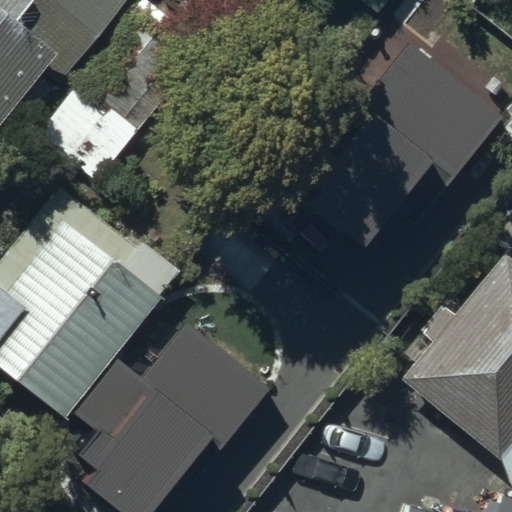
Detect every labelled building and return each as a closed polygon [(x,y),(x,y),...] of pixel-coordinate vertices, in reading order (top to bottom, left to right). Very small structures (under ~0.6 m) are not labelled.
[(126,0),(0,0),(0,133),(22,106),(34,115),(53,91),(41,82),(45,77),(59,88),(126,0)] [(391,0),(348,0),(375,21),(391,0)] [(39,143),(96,186),(186,64),(129,22),(39,143)] [(141,248),(135,255),(61,199),(47,217),(40,212),(0,263),(0,379),(63,428),(157,305),(155,303),(177,275),(141,248)] [(423,341),(434,350),(402,389),(500,469),(511,454),(511,270),(506,265),(455,326),(443,316),(423,341)] [(511,511),(511,499),(498,496),(493,511),(511,511)]
